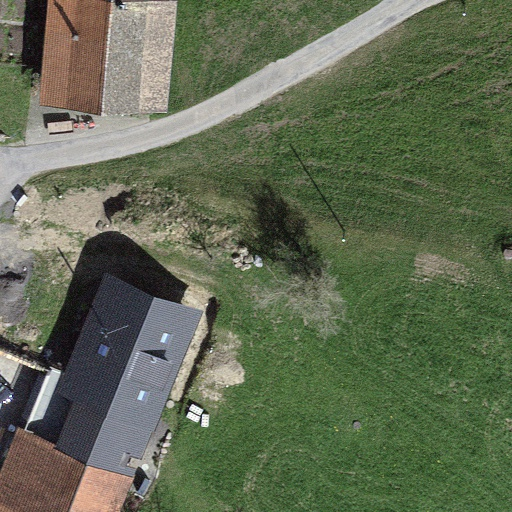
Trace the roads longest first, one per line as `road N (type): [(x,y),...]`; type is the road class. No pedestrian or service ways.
road 1 (unclassified): [(0,155),(63,158),(200,117),(417,0)]
road 2 (unknown): [(63,158),(0,331)]
